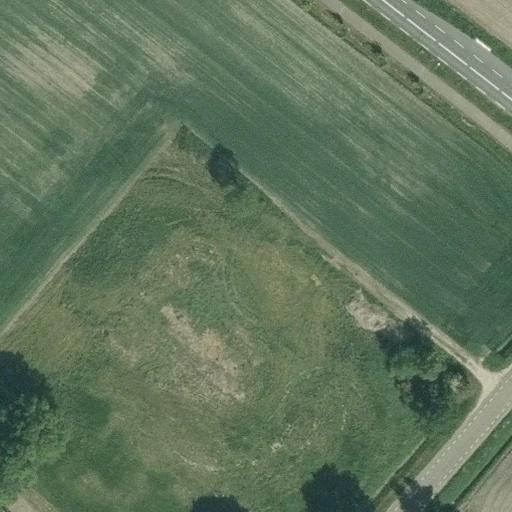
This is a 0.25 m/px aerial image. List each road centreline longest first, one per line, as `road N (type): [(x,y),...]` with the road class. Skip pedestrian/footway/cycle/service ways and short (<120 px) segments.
road 1 (tertiary): [(511,105),(376,0)]
road 2 (tertiary): [(402,511),(511,388)]
